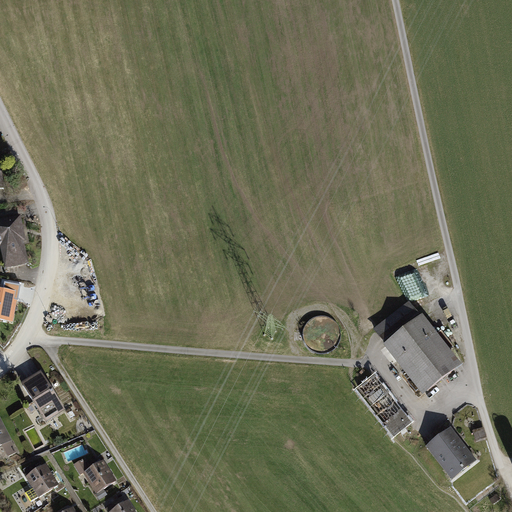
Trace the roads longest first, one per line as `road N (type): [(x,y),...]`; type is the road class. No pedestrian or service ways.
road 1 (unclassified): [(28,333),(377,363),(423,417),(476,382)]
road 2 (unclassified): [(476,382),(394,0)]
road 3 (residential): [(28,333),(46,280),(49,231),(0,114)]
road 4 (track): [(153,511),(42,339)]
